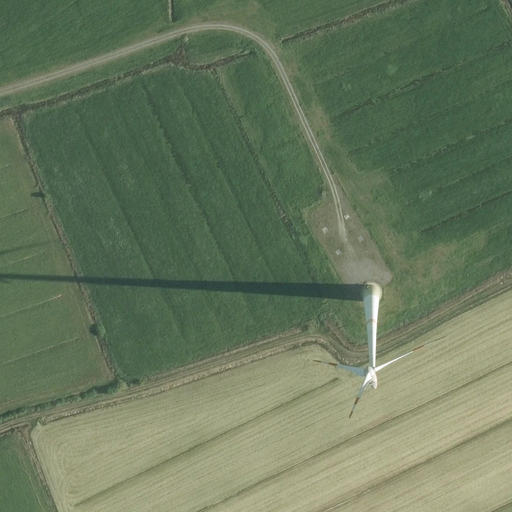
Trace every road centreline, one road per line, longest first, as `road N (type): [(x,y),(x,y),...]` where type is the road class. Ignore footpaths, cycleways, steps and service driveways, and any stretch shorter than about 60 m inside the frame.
road 1 (track): [(0,430),(304,333),(368,353),(511,282)]
road 2 (track): [(0,80),(207,17),(251,19),(271,42),(374,253)]
